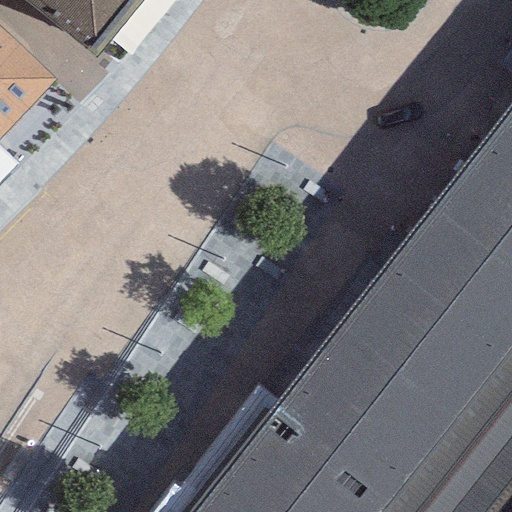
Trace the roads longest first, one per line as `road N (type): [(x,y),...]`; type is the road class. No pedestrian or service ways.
road 1 (residential): [(0,323),(237,31)]
road 2 (residential): [(479,0),(417,65),(388,83),(304,74),(237,31)]
